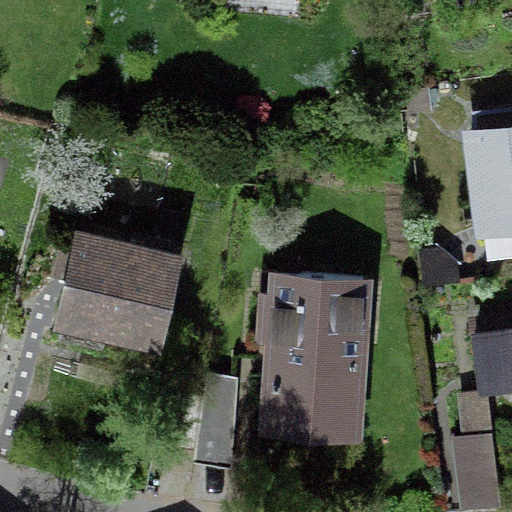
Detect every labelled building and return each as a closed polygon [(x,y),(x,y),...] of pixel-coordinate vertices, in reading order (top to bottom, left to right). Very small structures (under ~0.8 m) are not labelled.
[(511,102),(472,107),(475,127),(471,127),(482,222),(511,218),(511,102)] [(59,330),(122,346),(127,324),(154,330),(171,251),(80,231),(59,330)] [(353,428),(355,405),(363,274),(278,268),(276,289),(260,288),(258,319),(274,320),(269,400),(267,422),(353,428)] [(481,379),(511,375),(511,323),(475,329),(481,379)] [(203,392),(195,445),(230,451),(235,375),(207,370),(203,392)] [(460,390),(466,429),(488,426),(482,387),(460,390)] [(167,441),(195,445),(203,392),(175,388),(167,441)] [(494,494),(487,437),(457,440),(464,497),(494,494)]
